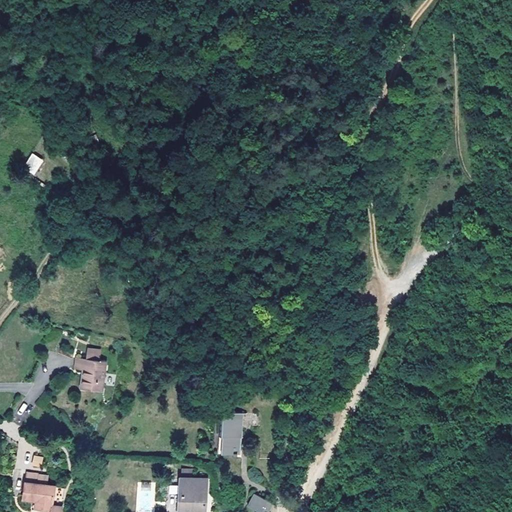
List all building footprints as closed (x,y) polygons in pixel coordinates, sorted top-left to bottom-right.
[(32,153),(23,168),(35,175),(44,160),(32,153)] [(87,371),(85,390),(106,392),(109,362),(102,362),(103,353),(95,352),(94,361),(79,359),(78,371),(87,371)] [(220,427),(242,428),(244,412),(221,410),(220,427)] [(242,431),(220,429),(219,435),(222,435),(222,452),(233,452),(233,458),(236,458),(236,453),(237,443),(241,443),(241,436),(242,436),(242,431)] [(34,455),(32,465),(41,467),(43,457),(34,455)] [(26,472),(25,480),(37,482),(38,473),(26,472)] [(49,475),(38,473),(37,482),(25,480),(23,498),(35,500),(39,500),(39,507),(52,509),(51,511),(61,511),(63,503),(53,502),(55,485),(48,484),(49,475)] [(205,511),(208,479),(180,476),(179,511),(195,511),(205,511)] [(154,511),(155,482),(136,482),(136,511),(154,511)] [(178,493),(176,484),(169,486),(170,494),(178,493)] [(251,492),(244,505),(258,511),(263,511),(269,502),(251,492)]
